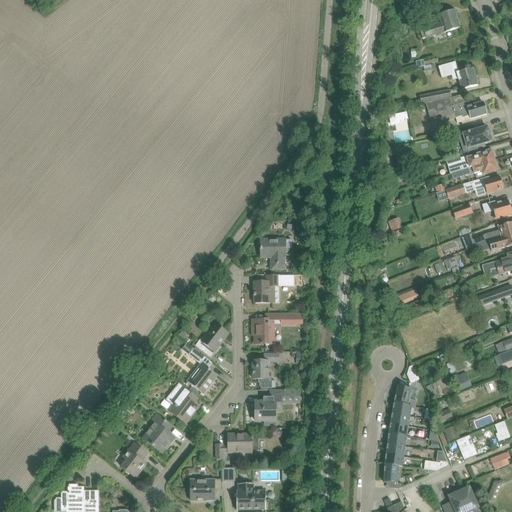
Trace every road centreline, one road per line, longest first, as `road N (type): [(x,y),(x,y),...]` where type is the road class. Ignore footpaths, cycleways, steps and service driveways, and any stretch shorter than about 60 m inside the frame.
road 1 (secondary): [(325,511),(369,0)]
road 2 (unclassified): [(205,273),(222,261),(318,123),(329,0)]
road 3 (residential): [(160,489),(237,391),(240,276)]
road 4 (track): [(79,441),(205,273)]
road 5 (unclassified): [(379,494),(511,447)]
road 6 (residential): [(366,511),(382,376)]
